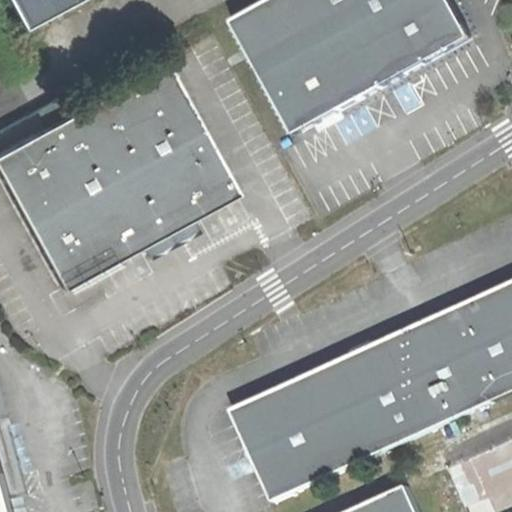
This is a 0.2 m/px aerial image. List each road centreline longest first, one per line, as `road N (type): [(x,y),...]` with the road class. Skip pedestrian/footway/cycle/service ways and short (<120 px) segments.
road 1 (unclassified): [(132,511),(118,465),(131,409),(157,371),(511,141)]
road 2 (unclassified): [(0,111),(207,0)]
